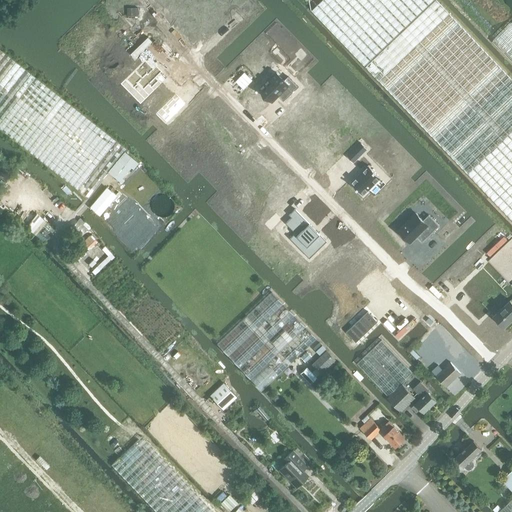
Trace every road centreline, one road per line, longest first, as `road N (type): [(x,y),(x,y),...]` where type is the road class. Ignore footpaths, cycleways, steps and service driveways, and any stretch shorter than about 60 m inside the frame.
road 1 (track): [(302,511),(49,246),(106,179)]
road 2 (residential): [(496,364),(190,61)]
road 3 (residential): [(355,511),(496,364)]
